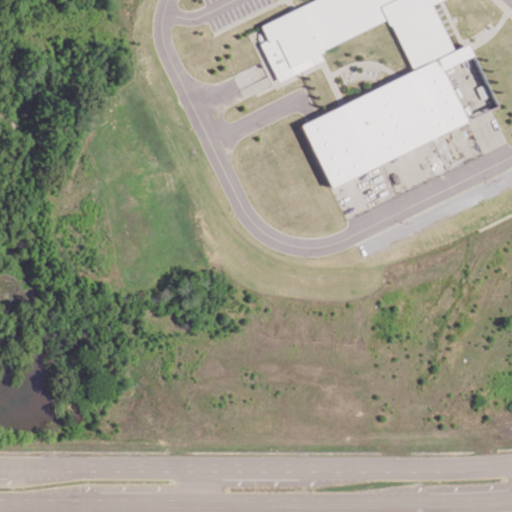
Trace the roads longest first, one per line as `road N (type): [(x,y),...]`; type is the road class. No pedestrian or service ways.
road 1 (tertiary): [(0,501),(511,498)]
road 2 (tertiary): [(511,466),(0,467)]
